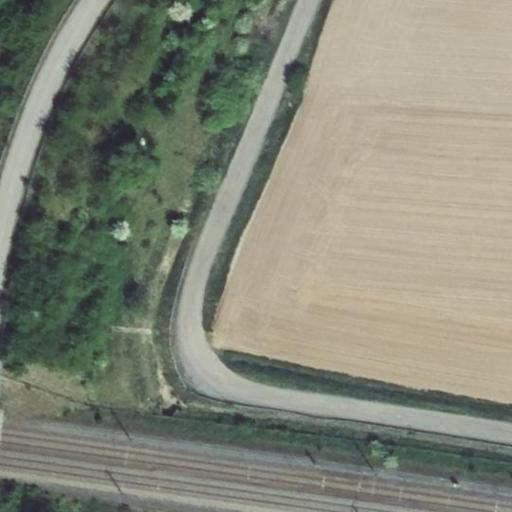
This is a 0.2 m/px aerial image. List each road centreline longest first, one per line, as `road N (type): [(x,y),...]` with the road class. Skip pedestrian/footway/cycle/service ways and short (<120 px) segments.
road 1 (unclassified): [(308,0),(200,269),(190,321),(196,352),(213,373),(257,394),(511,433)]
road 2 (unclassified): [(0,241),(62,54),(100,0)]
